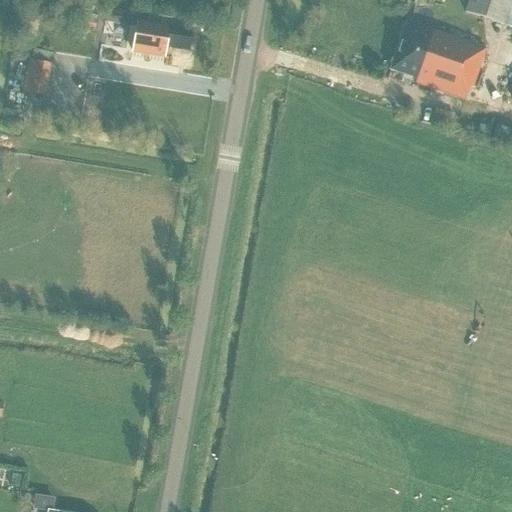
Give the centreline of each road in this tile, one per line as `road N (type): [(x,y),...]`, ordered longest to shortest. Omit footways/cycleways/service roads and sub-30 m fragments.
road 1 (tertiary): [(169,511),(259,0)]
road 2 (track): [(197,354),(0,320)]
